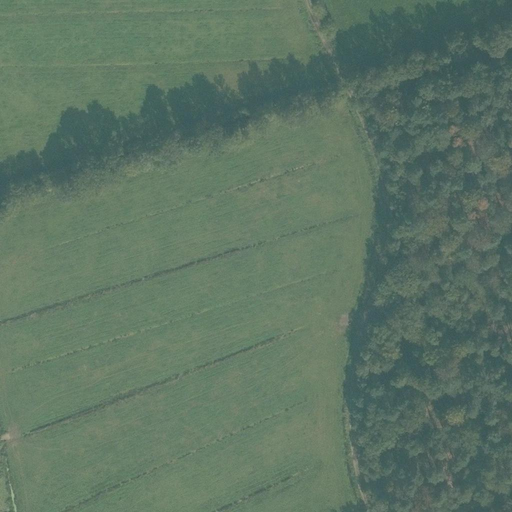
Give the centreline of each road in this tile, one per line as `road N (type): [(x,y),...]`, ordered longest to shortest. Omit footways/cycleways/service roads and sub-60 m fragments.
road 1 (track): [(370,511),(351,431),(384,190),(350,93)]
road 2 (track): [(370,298),(511,239)]
